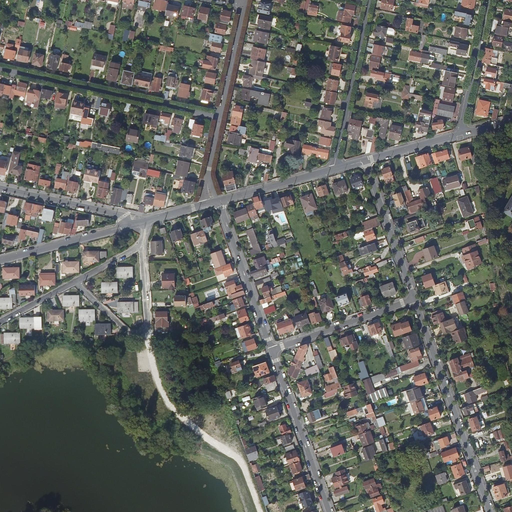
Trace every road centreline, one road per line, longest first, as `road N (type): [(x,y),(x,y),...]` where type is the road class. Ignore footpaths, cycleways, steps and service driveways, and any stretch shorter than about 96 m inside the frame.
road 1 (residential): [(489,511),(413,298)]
road 2 (residential): [(0,68),(220,116)]
road 3 (residential): [(76,281),(126,332),(140,335),(142,239)]
road 4 (residential): [(370,0),(333,168)]
road 5 (residential): [(271,350),(329,511)]
road 6 (residential): [(216,201),(271,350)]
road 7 (residential): [(413,298),(271,350)]
road 8 (residential): [(413,298),(364,160)]
road 9 (residential): [(129,225),(124,215),(0,188)]
road 10 (residential): [(489,0),(460,133)]
road 11 (residential): [(129,225),(0,260)]
road 12 (residential): [(333,168),(216,201)]
